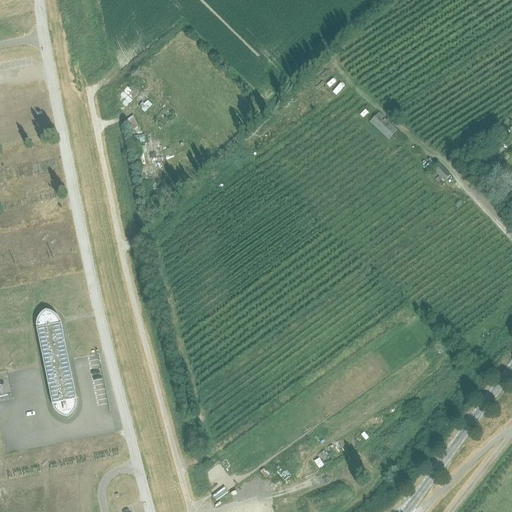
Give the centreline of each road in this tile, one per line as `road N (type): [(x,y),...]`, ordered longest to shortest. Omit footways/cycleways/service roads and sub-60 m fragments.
road 1 (tertiary): [(137,465),(45,37)]
road 2 (unclassified): [(190,511),(92,93)]
road 3 (tertiary): [(408,511),(511,370)]
road 4 (unclassified): [(420,511),(511,427)]
